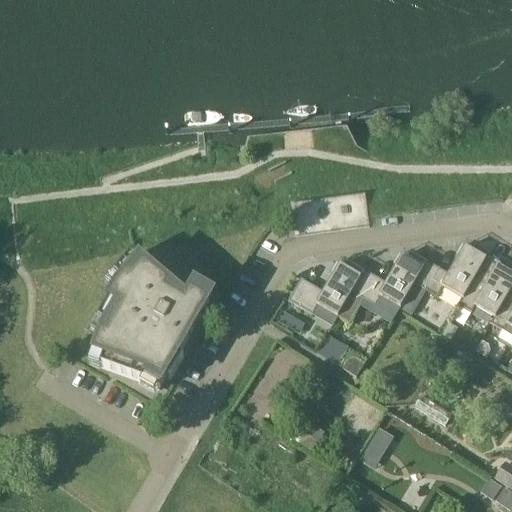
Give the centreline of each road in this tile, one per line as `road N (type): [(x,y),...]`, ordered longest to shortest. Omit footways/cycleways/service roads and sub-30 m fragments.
road 1 (residential): [(169,460),(293,253),(479,226),(511,230)]
road 2 (residential): [(169,460),(50,383)]
